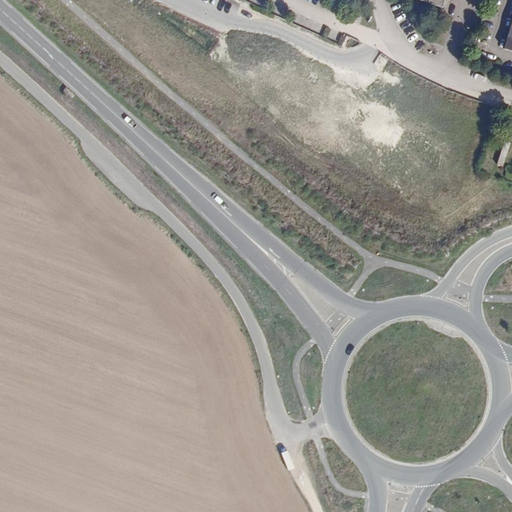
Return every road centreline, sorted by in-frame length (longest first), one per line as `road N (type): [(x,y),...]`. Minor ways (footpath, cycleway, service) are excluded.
road 1 (unclassified): [(0,59),(235,292),(262,349),(284,440),(336,420)]
road 2 (primary): [(0,9),(280,264)]
road 3 (unclassified): [(290,0),(407,56)]
road 4 (tertiary): [(511,231),(480,246),(419,304)]
